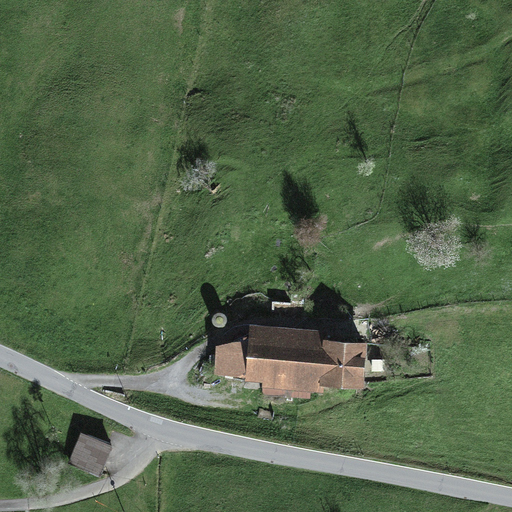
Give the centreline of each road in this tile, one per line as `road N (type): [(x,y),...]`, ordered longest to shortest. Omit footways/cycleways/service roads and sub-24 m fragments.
road 1 (unclassified): [(505,511),(155,437)]
road 2 (unclassified): [(155,437),(121,480),(74,505),(11,511)]
road 3 (unclassified): [(155,437),(0,364)]
